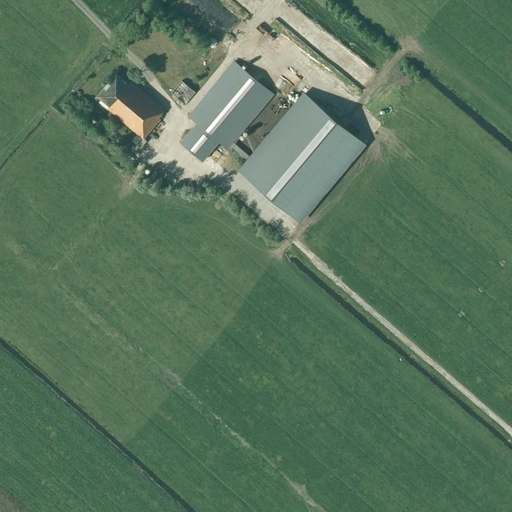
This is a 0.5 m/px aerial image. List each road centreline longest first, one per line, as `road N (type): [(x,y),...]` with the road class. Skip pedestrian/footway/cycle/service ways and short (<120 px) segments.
road 1 (track): [(175,111),(172,141),(511,432)]
road 2 (track): [(175,111),(274,0)]
